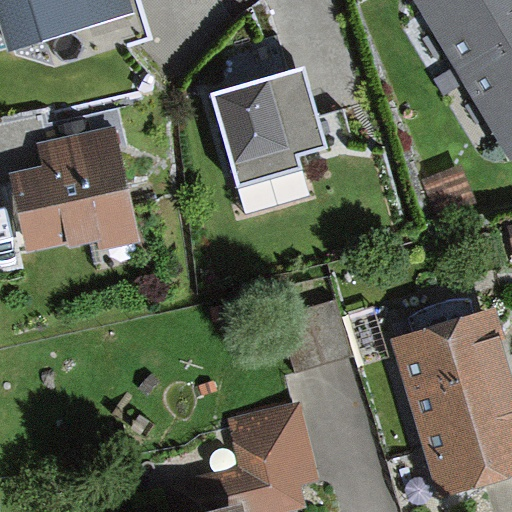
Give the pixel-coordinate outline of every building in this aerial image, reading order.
[(125,0),(0,0),(0,28),(10,62),(133,25),(125,0)] [(511,0),(415,0),(511,164),(511,0)] [(320,149),(300,72),(214,93),(237,186),(299,171),(295,155),(320,149)] [(28,194),(0,197),(8,262),(114,249),(102,148),(23,157),(28,194)] [(341,296),(285,309),(299,367),(355,354),(341,296)] [(511,426),(483,327),(392,353),(438,511),(511,489),(511,426)] [(231,486),(162,499),(164,511),(286,511),(285,504),(309,500),(293,414),(220,427),(231,486)]
